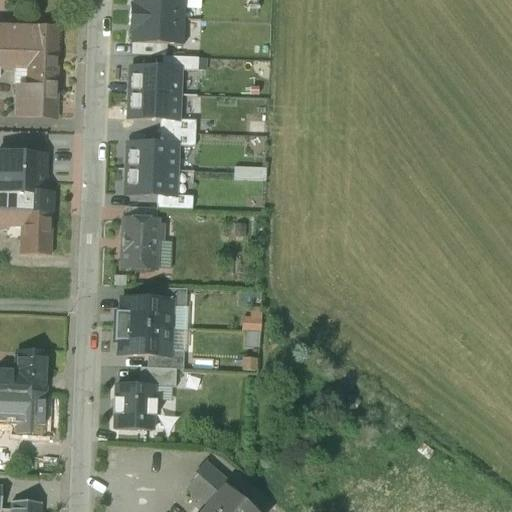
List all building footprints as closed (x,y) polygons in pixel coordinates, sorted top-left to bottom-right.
[(129,6),(129,20),(183,22),(184,0),(132,0),(132,7),(129,6)] [(183,22),(129,20),(128,34),(131,34),(130,46),(182,48),(183,22)] [(56,34),(0,31),(0,55),(55,57),(56,34)] [(55,57),(0,55),(0,71),(12,72),(13,72),(13,68),(25,69),(24,91),(15,91),(13,118),(52,119),(55,57)] [(25,69),(13,68),(13,72),(12,72),(11,90),(15,91),(24,91),(25,69)] [(129,70),(128,96),(178,98),(179,72),(129,70)] [(178,98),(128,96),(127,122),(159,123),(177,124),(177,123),(178,98)] [(177,123),(177,124),(159,123),(159,135),(194,136),(195,123),(177,123)] [(194,136),(159,135),(158,147),(176,148),(176,149),(194,150),(194,136)] [(126,146),(125,172),(175,174),(176,149),(176,148),(158,147),(126,146)] [(52,196),(44,196),(45,158),(0,155),(0,214),(52,216),(52,196)] [(175,174),(125,172),(124,198),(174,200),(175,174)] [(52,216),(0,214),(0,231),(8,232),(8,227),(21,228),(20,257),(50,258),(52,216)] [(155,224),(123,223),(121,271),(153,272),(155,243),(161,243),(161,229),(155,229),(155,224)] [(150,291),(149,303),(171,304),(171,310),(185,311),(186,292),(150,291)] [(115,315),(115,330),(170,332),(171,310),(171,304),(149,303),(120,302),(120,316),(115,315)] [(253,307),(253,317),(246,317),(246,346),(264,346),(264,307),(253,307)] [(115,330),(114,343),(119,344),(119,357),(147,358),(169,359),(169,354),(170,332),(115,330)] [(183,354),(169,354),(169,359),(147,358),(146,371),(175,372),(182,372),(183,354)] [(46,357),(16,355),(15,374),(0,373),(0,394),(44,397),(45,397),(45,396),(44,396),(46,357)] [(139,371),(139,388),(153,389),(175,389),(175,372),(146,371),(139,371)] [(139,388),(116,387),(115,402),(112,402),(111,418),(114,418),(114,433),(152,434),(152,419),(155,420),(156,404),(153,403),(153,389),(139,388)] [(44,397),(0,394),(0,411),(1,412),(0,423),(9,423),(9,432),(13,432),(13,436),(43,437),(44,397)] [(225,485),(204,468),(196,477),(202,482),(195,490),(191,490),(192,501),(199,501),(208,509),(205,511),(249,511),(225,491),(225,485)]
